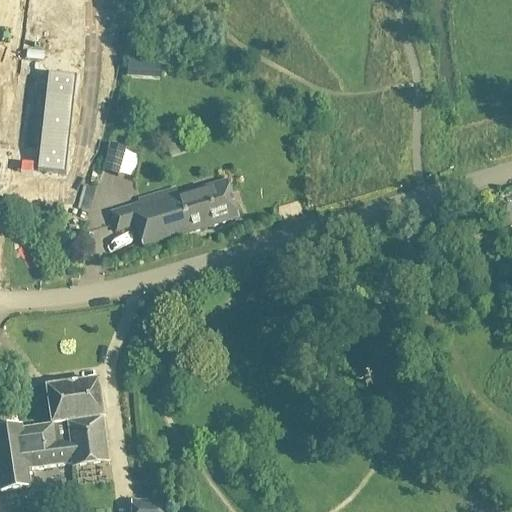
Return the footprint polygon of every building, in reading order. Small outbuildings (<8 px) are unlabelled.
[(49,75),(38,173),(65,176),(77,78),(49,75)] [(138,249),(235,220),(224,182),(176,195),(176,196),(159,201),(108,215),(113,231),(131,226),(138,249)] [(107,464),(100,419),(101,419),(96,382),(45,389),(50,426),(56,467),(71,465),(72,468),(107,464)] [(56,467),(50,426),(0,432),(0,492),(28,488),(26,476),(30,475),(30,471),(56,467)] [(131,502),(130,511),(161,511),(162,503),(159,502),(131,502)]
